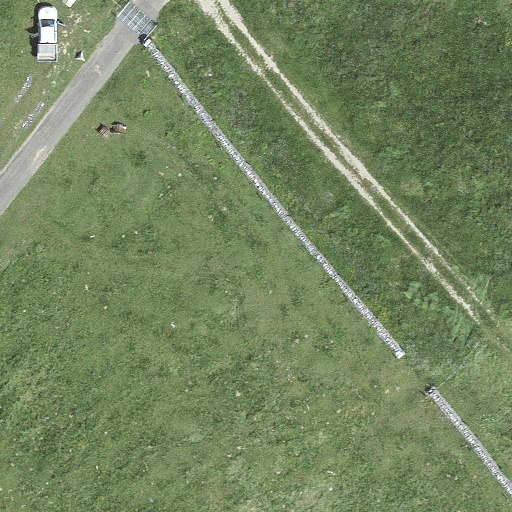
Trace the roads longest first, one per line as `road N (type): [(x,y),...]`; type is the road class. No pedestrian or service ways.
road 1 (track): [(215,0),(511,344)]
road 2 (track): [(0,195),(152,0)]
